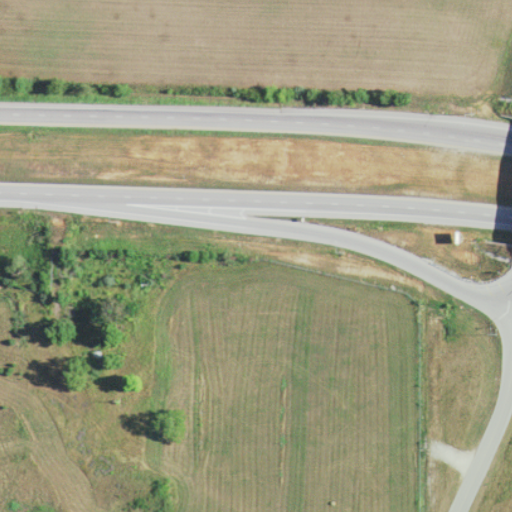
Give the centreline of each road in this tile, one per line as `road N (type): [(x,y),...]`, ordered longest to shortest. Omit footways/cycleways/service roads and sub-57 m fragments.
road 1 (motorway): [(511,149),(273,127),(0,118)]
road 2 (motorway): [(0,191),(511,217)]
road 3 (motorway): [(100,195),(307,225),(511,275)]
road 4 (residential): [(511,331),(454,511)]
